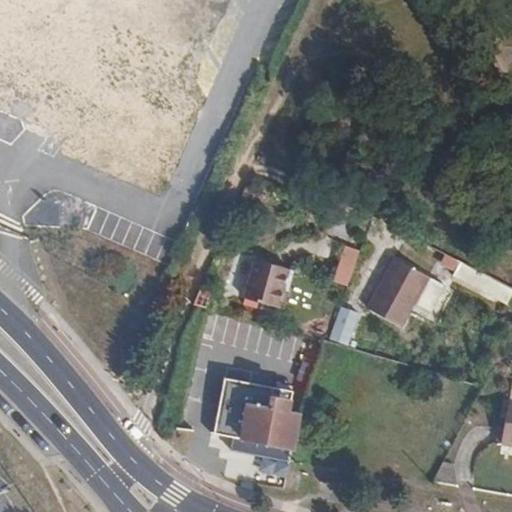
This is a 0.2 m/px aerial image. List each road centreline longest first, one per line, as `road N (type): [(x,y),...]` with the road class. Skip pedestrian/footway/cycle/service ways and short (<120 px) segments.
road 1 (secondary): [(206,511),(126,454),(0,307)]
road 2 (secondary): [(0,371),(130,511)]
